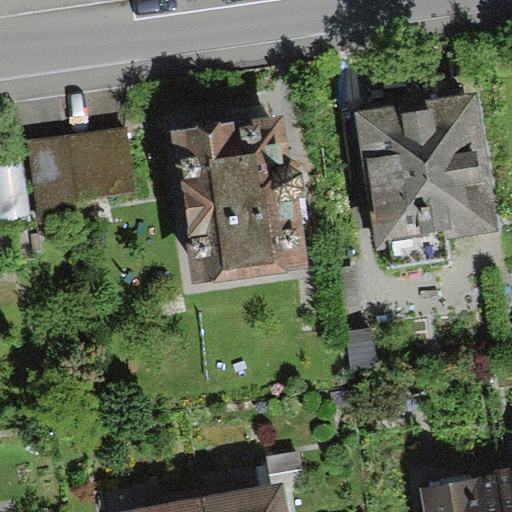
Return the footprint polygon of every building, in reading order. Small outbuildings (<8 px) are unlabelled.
[(480,93),(356,111),(375,250),(498,231),(480,93)] [(285,116),(172,132),(194,282),(308,268),(285,116)] [(127,127),(27,141),(36,205),(136,190),(127,127)] [(511,511),(511,476),(427,490),(430,511),(511,511)] [(175,511),(172,511),(277,511),(275,494),(230,501),(229,495),(229,491),(173,500),(174,505),(175,511)]
